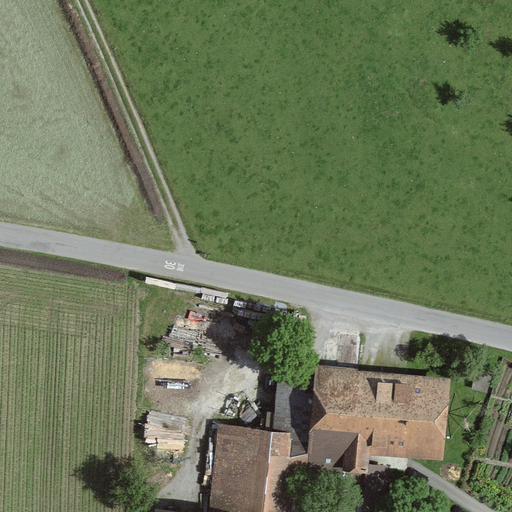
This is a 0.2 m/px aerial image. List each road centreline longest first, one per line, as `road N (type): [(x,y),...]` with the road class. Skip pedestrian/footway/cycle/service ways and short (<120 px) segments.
road 1 (unclassified): [(511,339),(0,233)]
road 2 (track): [(83,0),(191,269)]
